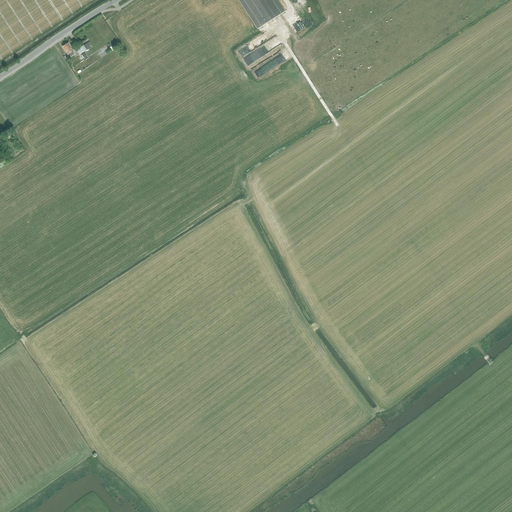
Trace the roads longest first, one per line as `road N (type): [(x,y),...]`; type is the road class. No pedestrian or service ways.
road 1 (track): [(284,0),(286,41),(344,134)]
road 2 (tertiary): [(0,76),(116,0)]
